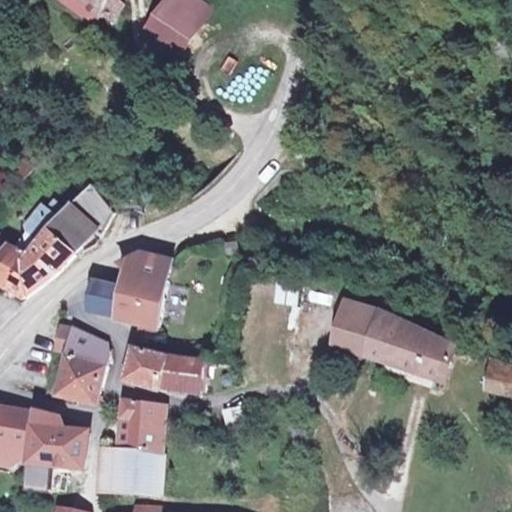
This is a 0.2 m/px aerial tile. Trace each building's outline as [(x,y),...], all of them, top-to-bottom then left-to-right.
[(127,0),(69,0),(122,37),(132,21),(120,11),(127,0)] [(223,7),(211,0),(180,0),(158,31),(172,42),(164,56),(171,60),(183,67),(223,7)] [(29,184),(46,191),(50,179),(33,172),(29,184)] [(50,179),(46,191),(42,200),(61,208),(56,221),(74,228),(75,214),(84,207),(84,192),(50,179)] [(0,282),(11,286),(29,231),(39,206),(42,200),(46,191),(29,184),(24,182),(15,202),(26,208),(24,213),(19,213),(10,233),(5,225),(0,222),(0,282)] [(29,231),(11,286),(29,292),(59,275),(71,246),(74,228),(56,221),(61,208),(42,200),(39,206),(29,231)] [(163,261),(137,251),(120,268),(124,272),(122,291),(117,290),(94,286),(89,314),(118,318),(118,321),(159,324),(160,298),(161,290),(163,261)] [(277,282),(276,305),(296,306),(297,283),(277,282)] [(335,356),(364,366),(382,333),(387,321),(363,311),(361,310),(335,356)] [(65,358),(70,336),(57,333),(52,355),(65,358)] [(452,357),(382,333),(364,366),(441,391),(452,357)] [(103,352),(70,336),(65,358),(55,403),(95,412),(102,385),(103,352)] [(155,360),(128,356),(123,384),(142,390),(158,392),(163,362),(155,360)] [(200,367),(163,362),(158,392),(199,392),(200,367)] [(511,376),(491,374),(488,401),(511,403),(511,376)] [(123,454),(169,457),(173,418),(173,409),(128,406),(123,454)] [(19,462),(22,462),(26,440),(34,440),(36,419),(18,415),(0,412),(0,469),(4,470),(6,459),(19,462)] [(246,414),(227,414),(228,441),(247,439),(246,414)] [(50,468),(54,438),(55,425),(36,419),(34,440),(26,440),(22,462),(28,463),(25,490),(48,495),(50,468)] [(54,438),(50,468),(83,472),(84,442),(54,438)] [(123,454),(106,453),(101,496),(120,498),(123,454)] [(166,501),(169,457),(123,454),(120,498),(166,501)] [(19,462),(6,459),(4,470),(19,462)] [(477,495),(477,511),(511,511),(511,496),(477,495)]
